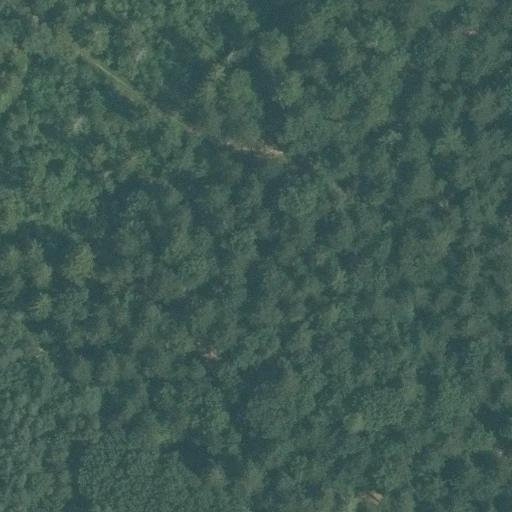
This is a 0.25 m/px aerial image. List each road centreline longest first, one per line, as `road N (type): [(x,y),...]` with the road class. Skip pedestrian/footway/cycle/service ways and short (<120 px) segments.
road 1 (unknown): [(56,0),(197,104),(326,116),(378,137),(511,165)]
road 2 (track): [(219,511),(0,312)]
